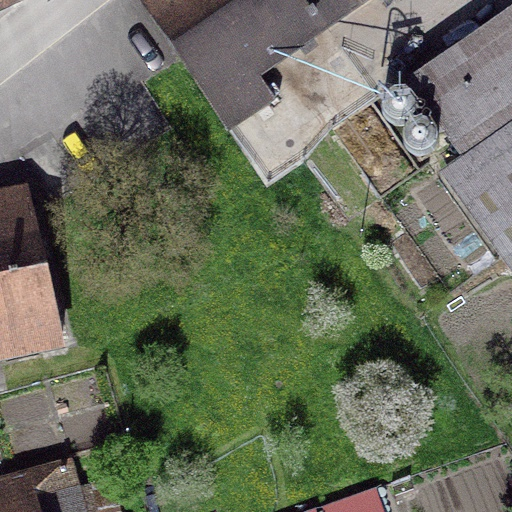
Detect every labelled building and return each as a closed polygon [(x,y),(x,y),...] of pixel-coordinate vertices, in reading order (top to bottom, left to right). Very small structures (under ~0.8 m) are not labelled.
[(348,0),(141,0),(136,4),(223,130),(267,100),(249,74),(283,51),(281,47),(348,0)] [(511,268),(511,20),(416,88),(470,166),(450,180),(511,268)] [(0,353),(58,342),(37,249),(22,191),(0,195),(0,353)] [(0,511),(75,511),(62,467),(0,483),(0,511)] [(373,511),(369,497),(326,511),(373,511)]
